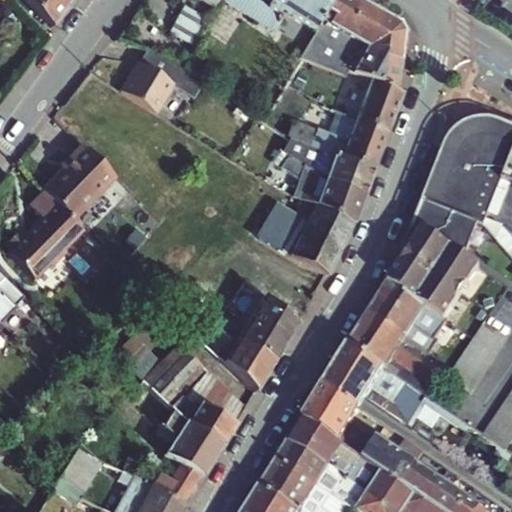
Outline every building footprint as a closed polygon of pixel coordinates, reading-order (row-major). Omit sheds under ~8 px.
[(0,0),(0,12),(12,2),(9,0),(0,0)] [(55,0),(23,0),(52,29),(66,10),(55,0)] [(55,0),(66,10),(73,0),(55,0)] [(196,0),(215,12),(221,2),(218,0),(196,0)] [(293,28),(302,33),(310,31),(312,33),(330,0),(218,0),(221,2),(272,34),(281,20),(284,22),(287,17),(292,20),(293,28)] [(364,50),(397,64),(401,35),(396,26),(349,0),(330,0),(312,33),(314,34),(298,61),(344,78),(347,74),(350,75),(364,50)] [(186,8),(170,32),(191,43),(206,21),(186,8)] [(179,75),(187,64),(145,49),(121,90),(156,111),(173,82),(195,96),(199,90),(179,75)] [(369,83),(393,93),(397,64),(364,50),(350,75),(369,83)] [(179,75),(199,90),(206,77),(187,64),(179,75)] [(354,122),(386,133),(400,95),(393,93),(369,83),(354,122)] [(371,173),(386,133),(354,122),(335,114),(327,135),(315,130),(314,133),(293,124),(285,141),(287,143),(332,158),(371,173)] [(502,182),(511,160),(511,132),(497,127),(489,126),(482,127),(476,128),(470,130),(465,132),(453,142),(450,147),(427,205),(478,226),(483,228),(502,182)] [(362,197),(371,173),(332,158),(287,143),(281,153),(324,182),(362,197)] [(72,222),(115,179),(82,146),(69,158),(72,160),(41,191),(44,193),(72,222)] [(314,207),(351,226),(362,197),(324,182),(281,153),(278,151),(270,163),(297,182),(291,199),(299,202),(314,207)] [(511,160),(502,182),(511,186),(511,160)] [(503,267),(510,263),(494,229),(511,186),(502,182),(483,228),(503,267)] [(72,222),(44,193),(29,208),(32,212),(33,218),(38,218),(40,220),(23,238),(18,232),(3,247),(9,252),(6,255),(32,281),(48,266),(49,268),(64,253),(62,251),(82,231),(72,222)] [(288,259),(324,278),(351,226),(314,207),(299,202),(292,217),(276,208),(257,240),(288,259)] [(465,260),(478,226),(427,205),(422,215),(406,253),(409,255),(388,287),(386,290),(371,314),(448,368),(468,339),(449,327),(457,314),(455,313),(466,296),(463,294),(479,269),(465,260)] [(0,322),(22,299),(0,277),(0,322)] [(200,280),(173,315),(200,342),(212,327),(221,315),(231,301),(219,292),(218,294),(200,280)] [(291,324),(301,312),(261,280),(251,292),(261,300),(291,324)] [(272,364),(295,327),(291,324),(261,300),(242,331),(221,315),(212,327),(233,345),(236,341),(251,354),(255,352),(272,364)] [(359,333),(399,360),(415,371),(437,385),(443,375),(448,368),(371,314),(359,333)] [(473,395),(511,341),(488,324),(449,379),(469,393),(473,395)] [(399,360),(359,333),(350,347),(390,373),(399,360)] [(140,384),(141,385),(160,366),(132,338),(112,357),(140,384)] [(221,351),(215,360),(253,395),(272,364),(255,352),(251,354),(236,341),(233,345),(227,355),(221,351)] [(427,399),(406,384),(390,373),(350,347),(328,383),(326,386),(368,413),(370,411),(374,404),(410,429),(429,400),(427,399)] [(219,448),(243,412),(177,348),(160,366),(141,385),(183,425),(219,448)] [(437,385),(415,371),(406,384),(427,399),(437,385)] [(437,385),(441,388),(463,402),(469,393),(449,379),(443,375),(437,385)] [(153,437),(168,448),(161,458),(174,466),(164,482),(157,477),(151,487),(182,507),(219,448),(183,425),(141,385),(140,384),(125,398),(157,429),(153,433),(153,437)] [(368,413),(326,386),(305,420),(350,450),(363,459),(364,459),(375,444),(356,431),(368,413)] [(507,452),(511,444),(511,396),(485,437),(507,452)] [(404,486),(364,459),(363,459),(360,465),(369,470),(367,473),(345,459),(350,450),(305,420),(291,442),(397,511),(441,511),(430,504),(404,486)] [(397,453),(377,440),(375,444),(364,459),(404,486),(417,466),(424,455),(405,441),(397,453)] [(280,460),(349,505),(360,511),(397,511),(291,442),(280,460)] [(61,477),(81,493),(94,473),(112,487),(99,511),(101,511),(181,511),(183,509),(182,507),(151,487),(98,465),(79,449),(61,477)] [(344,511),(349,505),(280,460),(263,487),(301,511),(344,511)] [(417,466),(404,486),(430,504),(444,484),(417,466)] [(441,474),(448,479),(452,473),(445,469),(441,474)] [(444,484),(430,504),(441,511),(464,511),(471,503),(478,491),(480,489),(453,471),(452,473),(448,479),(444,484)] [(51,493),(73,507),(81,493),(61,477),(51,493)] [(301,511),(263,487),(247,511),(301,511)] [(483,511),(471,503),(464,511),(483,511)]
